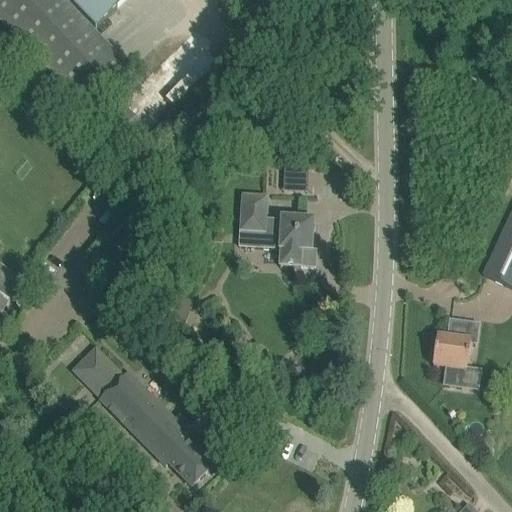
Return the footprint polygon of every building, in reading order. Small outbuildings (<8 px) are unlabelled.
[(0,0),(0,24),(86,113),(129,71),(60,0),(0,0)] [(68,0),(98,31),(129,0),(68,0)] [(141,91),(158,108),(209,58),(192,41),(141,91)] [(120,108),(92,137),(120,166),(149,137),(120,108)] [(282,223),(266,221),(268,200),(243,198),(241,233),(264,235),(263,250),(281,252),(280,253),(282,253),(281,270),(301,271),(301,270),(315,271),(316,254),(312,254),(314,223),(282,221),(282,223)] [(511,215),(483,278),(511,291),(511,215)] [(10,319),(3,314),(24,285),(0,267),(0,331),(1,332),(10,319)] [(176,299),(165,334),(183,339),(193,305),(176,299)] [(434,369),(467,373),(471,345),(467,345),(469,328),(452,326),(450,342),(438,341),(434,369)] [(95,351),(73,373),(102,403),(101,404),(166,469),(169,467),(193,490),(217,466),(129,377),(124,381),(95,351)]
